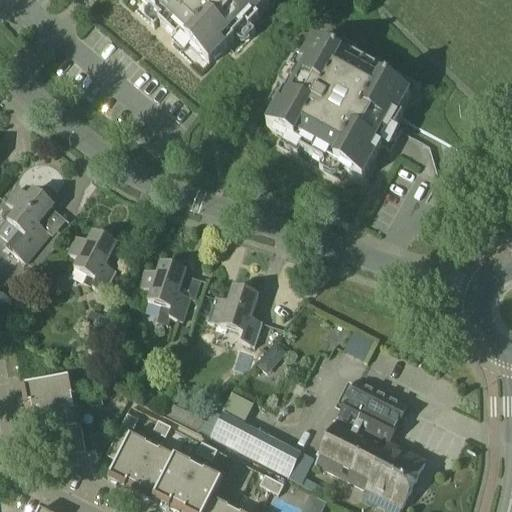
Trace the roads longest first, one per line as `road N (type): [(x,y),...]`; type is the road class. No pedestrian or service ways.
road 1 (residential): [(480,296),(173,196),(119,168),(0,69)]
road 2 (residential): [(85,511),(20,476),(0,405)]
